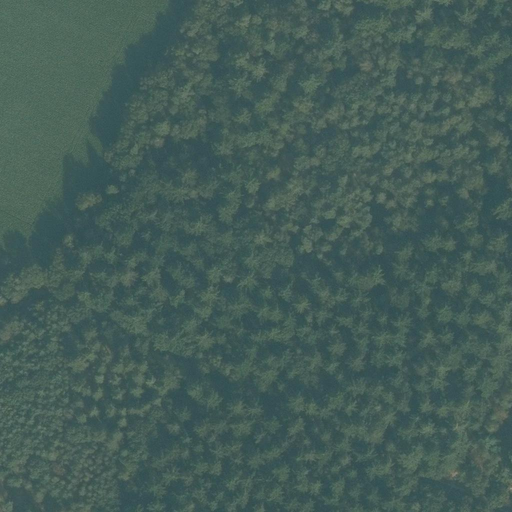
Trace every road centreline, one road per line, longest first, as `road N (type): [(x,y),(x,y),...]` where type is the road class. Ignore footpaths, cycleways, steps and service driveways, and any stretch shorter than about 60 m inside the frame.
road 1 (track): [(248,390),(452,491)]
road 2 (track): [(111,511),(188,361)]
road 3 (track): [(188,361),(39,287)]
road 4 (track): [(452,491),(511,372)]
